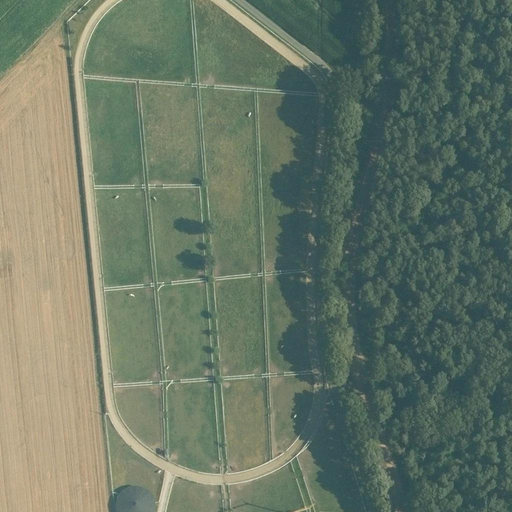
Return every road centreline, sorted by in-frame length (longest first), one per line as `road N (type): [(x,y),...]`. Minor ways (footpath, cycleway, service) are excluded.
road 1 (unclassified): [(229,0),(335,80),(317,315),(331,393),(369,511)]
road 2 (unknown): [(389,0),(387,117),(348,283),(365,402),(402,511)]
road 3 (unknown): [(227,511),(203,187)]
